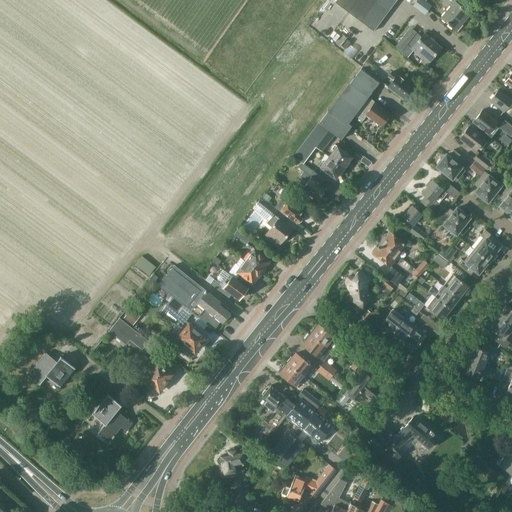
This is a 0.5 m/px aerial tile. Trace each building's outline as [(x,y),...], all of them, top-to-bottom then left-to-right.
[(334,0),(334,1),(347,11),(373,30),(394,0),(334,0)] [(425,15),(432,6),(424,0),(417,0),(413,6),(425,15)] [(455,30),(469,14),(454,1),(440,18),(455,30)] [(413,29),(398,48),(401,51),(416,32),(413,29)] [(408,45),(411,47),(410,48),(427,62),(440,47),(424,32),(421,36),(417,33),(408,45)] [(329,109),(319,123),(335,134),(341,139),(351,126),(347,123),(353,115),(362,121),(364,118),(367,115),(381,125),(389,114),(372,100),(372,99),(368,96),(380,80),(363,66),(349,84),(330,110),(329,109)] [(392,79),(387,86),(403,98),(412,87),(391,71),(388,75),(392,79)] [(511,100),(511,99),(499,89),(490,100),(504,111),(511,100)] [(473,121),(488,133),(488,134),(497,122),(482,110),(473,121)] [(511,135),(511,126),(505,120),(499,127),(511,136),(511,135)] [(306,139),(316,146),(322,151),(335,134),(319,123),(306,139)] [(476,150),(485,138),(469,126),(460,137),(476,150)] [(316,146),(306,139),(293,156),(302,163),(316,146)] [(334,150),(329,156),(343,167),(351,157),(334,144),(331,148),(334,150)] [(437,164),(438,165),(437,166),(452,179),(461,167),(461,168),(467,160),(454,149),(448,156),(446,154),(442,160),(441,159),(437,164)] [(484,167),(486,168),(491,163),(478,153),(474,158),(474,159),(484,167)] [(343,167),(329,156),(324,163),(322,161),(318,165),(335,178),(343,167)] [(474,160),(470,166),(480,175),(484,169),(474,160)] [(303,163),(299,168),(304,171),(300,176),(308,182),(305,186),(300,192),(307,197),(310,193),(317,199),(325,189),(315,181),(316,180),(314,179),(317,174),(303,163)] [(480,197),(485,201),(486,201),(488,202),(498,189),(498,190),(503,185),(496,180),(495,181),(489,176),(490,175),(484,170),(473,184),(478,188),(475,192),(481,197),(480,197)] [(426,196),(421,202),(431,210),(436,205),(447,192),(456,199),(461,193),(448,182),(443,188),(432,180),(431,181),(430,180),(426,185),(427,186),(422,193),(426,196)] [(511,180),(498,198),(503,202),(500,206),(506,210),(505,211),(510,215),(511,215),(511,180)] [(285,225),(278,220),(273,215),(277,210),(261,197),(253,208),(268,220),(266,223),(272,227),(266,234),(279,245),(292,228),(287,223),(285,225)] [(281,199),(275,206),(281,211),(296,223),(302,215),(304,211),(290,200),(287,203),(281,199)] [(427,218),(422,214),(411,205),(402,216),(413,225),(419,217),(424,221),(427,218)] [(468,216),(463,212),(457,208),(454,211),(449,207),(438,221),(443,225),(444,225),(450,230),(449,230),(456,236),(460,231),(459,230),(469,218),(468,216)] [(414,225),(410,231),(422,240),(426,235),(414,225)] [(250,239),(238,229),(234,233),(247,243),(250,239)] [(483,237),(473,249),(490,263),(497,255),(495,253),(498,248),(494,245),(498,240),(485,230),(481,235),(483,237)] [(382,242),(382,243),(398,255),(406,245),(390,232),(386,237),(384,237),(382,240),(382,242)] [(398,255),(382,243),(379,246),(373,253),(390,266),(398,255)] [(253,249),(245,260),(261,272),(269,261),(253,249)] [(490,263),(473,249),(464,261),(461,259),(457,264),(470,275),(474,270),(478,273),(482,269),(484,271),(490,263)] [(433,260),(443,268),(447,262),(437,254),(433,260)] [(149,276),(157,266),(146,257),(138,267),(149,276)] [(261,272),(245,260),(237,272),(252,283),(261,272)] [(424,260),(416,270),(421,274),(429,264),(424,260)] [(175,265),(158,285),(174,297),(193,312),(215,329),(221,321),(222,322),(230,313),(219,304),(220,302),(220,301),(175,265)] [(392,267),(384,276),(387,278),(395,285),(397,285),(404,276),(392,267)] [(420,276),(421,274),(416,270),(412,273),(418,278),(420,276)] [(348,278),(349,290),(367,288),(366,283),(369,279),(359,271),(354,278),(348,278)] [(214,278),(210,283),(228,297),(232,293),(239,298),(247,287),(240,282),(232,276),(229,274),(222,284),(218,282),(214,278)] [(453,275),(444,286),(447,288),(459,297),(464,291),(465,293),(469,288),(467,287),(468,286),(455,277),(453,275)] [(376,291),(385,298),(395,285),(387,278),(376,291)] [(432,286),(428,291),(435,296),(438,299),(450,308),(455,302),(456,304),(460,299),(459,298),(459,297),(447,288),(444,286),(439,292),(432,286)] [(367,288),(349,290),(351,301),(354,304),(355,302),(362,307),(368,299),(370,301),(373,297),(368,293),(367,288)] [(414,307),(419,311),(424,304),(409,293),(405,298),(415,305),(414,307)] [(398,303),(402,298),(398,295),(391,304),(394,307),(397,303),(398,303)] [(435,296),(426,307),(429,310),(442,320),(443,318),(444,319),(448,314),(447,313),(450,308),(438,299),(435,296)] [(174,297),(161,313),(178,326),(184,319),(186,320),(193,312),(174,297)] [(511,308),(511,309),(506,305),(497,316),(511,326),(511,308)] [(361,317),(367,321),(372,313),(367,309),(361,317)] [(381,323),(392,331),(403,318),(391,310),(381,323)] [(133,324),(137,318),(128,311),(124,317),(133,324)] [(414,327),(404,340),(415,349),(421,340),(423,341),(426,337),(424,336),(425,335),(419,331),(425,323),(429,326),(433,321),(423,314),(414,327)] [(511,330),(511,326),(497,316),(489,327),(494,331),(490,336),(505,348),(510,342),(506,339),(511,330)] [(149,341),(119,317),(109,331),(126,344),(129,341),(141,350),(149,341)] [(392,331),(404,340),(414,327),(403,318),(392,331)] [(184,330),(174,343),(180,348),(185,343),(194,350),(195,349),(198,349),(200,347),(200,344),(206,337),(195,328),(196,327),(190,323),(189,323),(186,320),(184,319),(178,326),(184,330)] [(314,327),(310,333),(311,334),(310,334),(325,346),(328,348),(336,338),(333,336),(318,324),(315,329),(314,327)] [(306,340),(302,345),(323,361),(324,360),(331,351),(328,348),(325,346),(310,334),(310,335),(309,334),(305,339),(306,340)] [(148,349),(158,358),(163,352),(152,344),(148,349)] [(475,346),(469,359),(484,365),(489,352),(495,355),(497,349),(484,344),(482,349),(475,346)] [(46,375),(60,386),(74,368),(60,357),(56,361),(46,353),(28,375),(40,384),(46,375)] [(291,356),(287,361),(288,362),(288,363),(303,375),(307,369),(310,371),(313,366),(296,353),(292,357),(291,356)] [(136,372),(159,391),(173,373),(156,360),(154,363),(144,355),(140,359),(144,362),(136,372)] [(350,366),(358,372),(366,362),(358,356),(350,366)] [(499,371),(488,367),(484,365),(469,359),(464,373),(478,378),(481,371),(502,379),(507,367),(501,365),(499,371)] [(320,365),(332,375),(336,369),(324,360),(320,365)] [(283,369),(280,373),(295,385),(297,387),(301,382),(301,383),(306,377),(303,375),(288,363),(287,363),(286,362),(282,367),(283,369)] [(320,365),(316,370),(328,380),(332,375),(320,365)] [(511,390),(511,367),(510,366),(509,368),(507,367),(502,379),(510,382),(507,389),(511,390)] [(373,401),(381,391),(373,384),(375,382),(363,372),(350,389),(347,387),(337,400),(343,405),(349,397),(357,403),(359,401),(365,395),(373,401)] [(265,389),(262,393),(263,394),(262,396),(266,400),(263,404),(273,412),(276,408),(286,416),(295,405),(270,385),(266,390),(265,389)] [(299,395),(310,403),(314,398),(303,389),(299,395)] [(127,431),(132,423),(116,411),(121,405),(108,395),(93,414),(105,424),(98,433),(109,442),(121,426),(127,431)] [(295,405),(286,416),(319,442),(334,424),(326,417),(323,421),(313,413),(316,410),(301,398),(295,405)] [(383,421),(368,434),(382,450),(386,446),(397,459),(405,452),(399,445),(412,434),(429,448),(438,437),(413,417),(404,428),(395,435),(383,421)] [(270,454),(289,468),(306,446),(288,432),(270,454)] [(222,463),(224,473),(235,471),(234,463),(241,462),(242,469),(246,468),(245,463),(244,463),(243,451),(236,453),(235,449),(228,450),(229,454),(220,455),(219,456),(218,457),(217,458),(218,462),(219,463),(220,464),(222,463)] [(511,451),(510,450),(499,466),(511,477),(511,476),(511,451)] [(295,475),(290,488),(284,486),(281,493),(287,495),(298,500),(305,484),(313,488),(309,492),(315,497),(336,470),(329,464),(316,480),(306,476),(304,479),(295,475)] [(350,503),(346,511),(364,511),(365,511),(363,510),(353,505),(356,499),(359,500),(362,498),(366,490),(367,489),(368,489),(372,483),(371,482),(372,480),(365,477),(359,487),(351,504),(350,503)] [(330,511),(346,511),(350,503),(339,497),(346,482),(339,479),(322,502),(332,508),(330,511)] [(383,511),(389,503),(381,499),(378,504),(373,511),(383,511)] [(366,511),(373,511),(378,504),(372,501),(366,511)]
